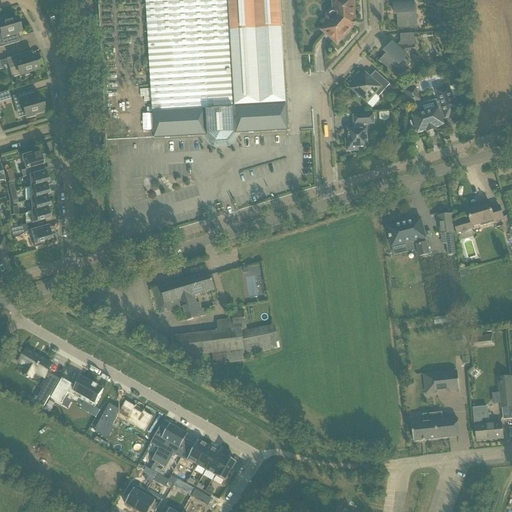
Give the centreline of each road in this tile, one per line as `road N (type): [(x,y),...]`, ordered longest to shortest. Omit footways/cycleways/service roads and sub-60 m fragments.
road 1 (residential): [(17,321),(257,457),(222,511)]
road 2 (tertiary): [(76,280),(330,204)]
road 3 (residential): [(330,204),(321,95),(371,35),(375,0)]
road 4 (tertiary): [(330,204),(511,149)]
road 5 (residential): [(0,6),(18,1),(44,21),(63,88),(63,126)]
road 6 (residential): [(63,126),(76,280)]
